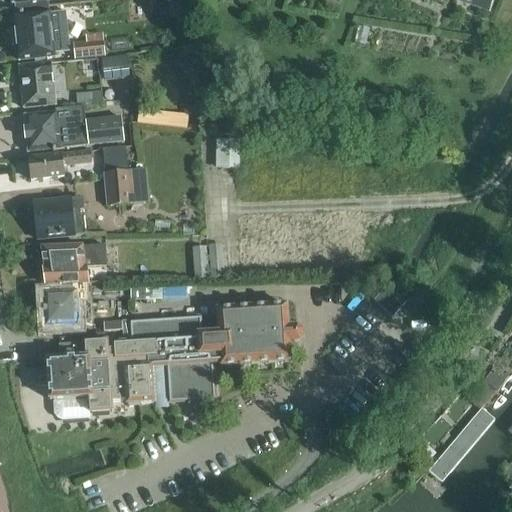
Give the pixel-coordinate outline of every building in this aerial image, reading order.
[(11,0),(13,6),(15,6),(16,12),(49,9),(48,2),(46,2),(45,0),(11,0)] [(456,0),(490,11),(493,0),(456,0)] [(20,62),(55,58),(51,15),(50,15),(49,9),(16,12),(17,18),(16,18),(20,62)] [(74,46),(76,62),(105,59),(103,43),(74,46)] [(127,57),(101,60),(104,83),(130,80),(127,57)] [(51,64),(18,68),(24,111),(56,107),(51,64)] [(102,94),(76,96),(78,110),(83,109),(103,107),(102,94)] [(56,115),(24,118),(27,154),(122,145),(120,123),(96,125),(97,129),(85,130),(83,109),(78,110),(55,112),(56,115)] [(218,142),(218,170),(238,170),(238,142),(218,142)] [(106,178),(128,176),(126,151),(103,153),(106,178)] [(90,154),(29,160),(31,182),(63,179),(62,168),(90,165),(90,154)] [(128,176),(106,178),(109,207),(132,204),(150,202),(146,174),(128,176)] [(82,200),(33,205),(36,242),(74,238),(71,213),(83,212),(82,200)] [(74,286),(87,286),(85,269),(105,269),(105,247),(42,250),(44,270),(43,270),(46,287),(74,286)] [(209,248),(211,278),(225,277),(222,247),(209,248)] [(205,248),(193,249),(195,279),(208,278),(205,248)] [(87,286),(74,286),(75,294),(44,295),(45,330),(60,329),(60,343),(79,343),(78,304),(88,304),(87,286)] [(201,320),(122,325),(123,345),(112,346),(113,351),(106,351),(105,342),(59,345),(60,361),(46,362),(47,376),(36,377),(37,388),(48,387),(49,402),(53,402),(54,415),(61,422),(88,420),(88,414),(111,412),(110,404),(125,403),(126,406),(153,404),(150,369),(169,368),(170,404),(216,401),(213,365),(222,364),(222,368),(292,363),(291,344),(301,343),(306,339),(305,332),(300,328),(291,329),(289,305),(219,309),(220,334),(202,335),(201,320)] [(121,323),(103,324),(104,334),(122,333),(121,323)] [(493,394),(483,385),(476,393),(487,402),(493,394)] [(482,408),(428,470),(443,482),(496,421),(482,408)]
